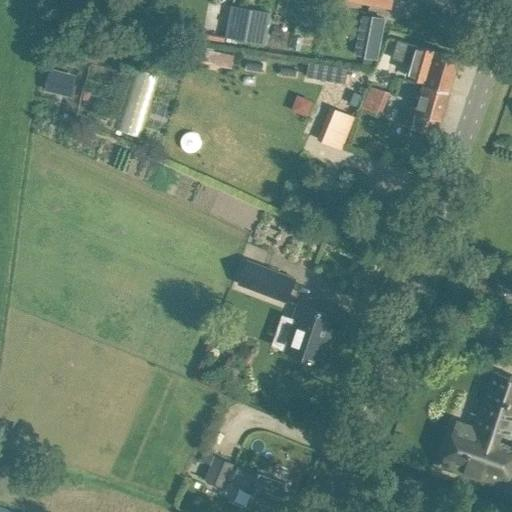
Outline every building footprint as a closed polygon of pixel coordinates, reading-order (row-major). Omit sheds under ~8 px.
[(231,6),(226,35),(263,42),(268,13),(231,6)] [(460,57),(417,44),(397,39),(392,59),(412,64),(408,75),(428,81),(427,84),(427,85),(450,91),(460,57)] [(442,120),(450,91),(427,85),(427,84),(424,83),(416,108),(407,105),(402,124),(432,133),(436,118),(442,120)] [(379,115),(389,92),(370,84),(360,107),(379,115)] [(336,107),(323,139),(341,147),(354,115),(336,107)] [(287,303),(296,276),(248,261),(240,287),(287,303)] [(334,318),(335,317),(303,306),(299,318),(303,319),(292,350),(309,356),(309,358),(311,358),(311,357),(319,360),(324,344),(325,344),(326,343),(325,343),(333,318),(334,318)] [(474,429),(456,422),(442,463),(507,485),(511,468),(511,440),(509,440),(511,432),(511,377),(494,371),(474,429)] [(224,485),(233,463),(214,455),(205,478),(224,485)] [(232,489),(228,501),(261,511),(283,511),(290,493),(249,480),(244,493),(232,489)]
